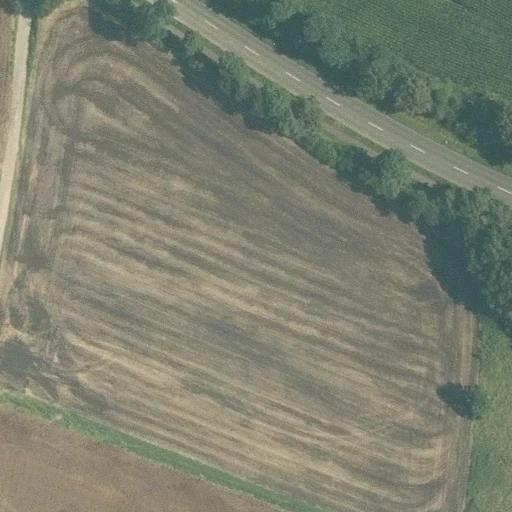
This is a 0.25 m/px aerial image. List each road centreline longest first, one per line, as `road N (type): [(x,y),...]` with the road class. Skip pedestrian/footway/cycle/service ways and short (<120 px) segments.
road 1 (tertiary): [(173,0),(402,137),(511,187)]
road 2 (track): [(27,0),(0,198)]
